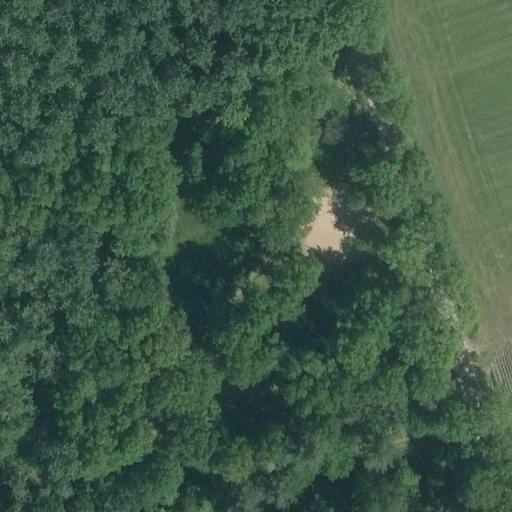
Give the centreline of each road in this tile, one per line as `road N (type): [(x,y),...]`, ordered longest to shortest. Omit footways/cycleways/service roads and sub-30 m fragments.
road 1 (unclassified): [(507,511),(341,0)]
road 2 (track): [(293,511),(384,444),(473,407)]
